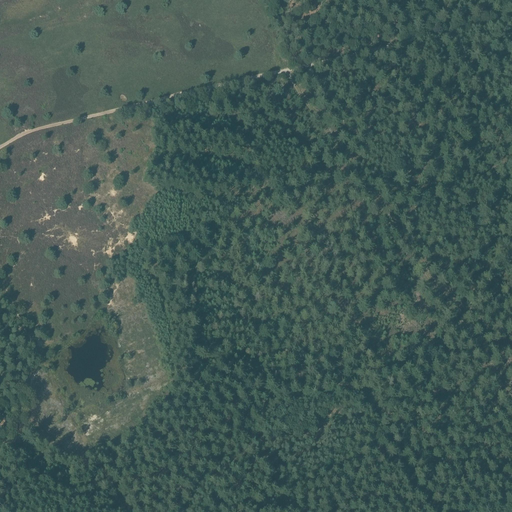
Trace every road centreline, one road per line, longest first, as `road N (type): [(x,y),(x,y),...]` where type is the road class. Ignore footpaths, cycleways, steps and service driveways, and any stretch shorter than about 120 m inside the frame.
road 1 (track): [(511,16),(51,125),(0,146)]
road 2 (track): [(286,69),(511,396)]
